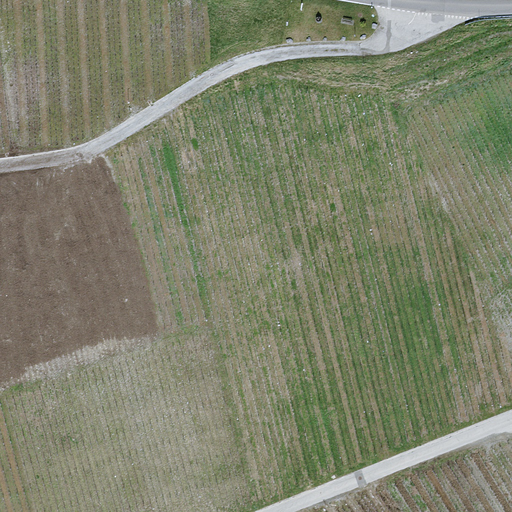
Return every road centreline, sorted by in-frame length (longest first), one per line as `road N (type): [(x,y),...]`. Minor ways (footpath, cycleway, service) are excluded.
road 1 (unclassified): [(413,0),(411,22),(388,46),(272,57),(228,72),(116,141),(0,171)]
road 2 (unclassified): [(293,511),(511,421)]
